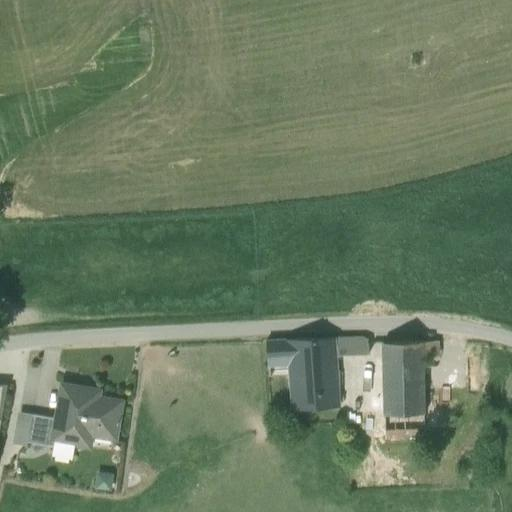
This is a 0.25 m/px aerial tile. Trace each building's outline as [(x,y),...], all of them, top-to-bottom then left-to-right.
[(278,361),(278,365),(290,364),(290,357),(335,356),(369,354),(368,341),(362,338),(289,341),(266,342),(268,362),(269,362),(278,361)] [(383,343),(384,415),(424,414),(423,368),(423,342),(383,343)] [(423,368),(437,368),(437,342),(423,342),(423,368)] [(291,376),(293,409),(338,407),(335,356),(290,357),(290,364),(291,376)] [(270,377),(291,376),(290,364),(278,365),(278,361),(269,362),(270,377)] [(437,368),(423,368),(424,414),(425,429),(439,429),(437,368)] [(53,440),(55,440),(75,444),(76,444),(78,432),(91,434),(114,438),(121,402),(97,398),(84,396),(85,389),(63,385),(57,419),(53,440)] [(99,392),(85,389),(84,396),(97,398),(99,392)] [(28,442),(53,447),(55,440),(53,440),(57,419),(33,415),(19,412),(14,440),(28,442)] [(425,429),(424,414),(384,415),(385,439),(425,438),(425,429)] [(78,432),(76,444),(89,446),(91,434),(78,432)] [(73,456),(75,444),(55,440),(53,447),(53,452),(55,455),(70,458),(73,456)]
